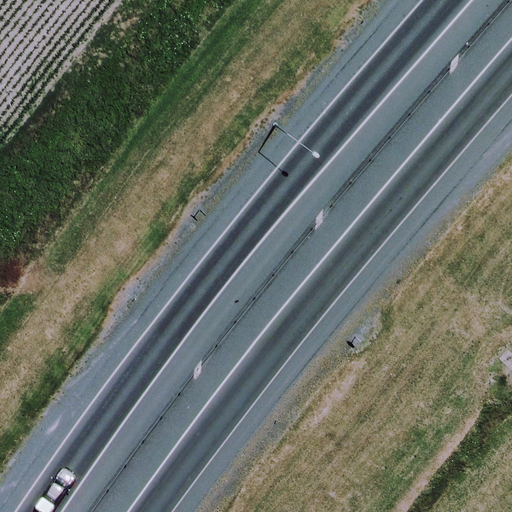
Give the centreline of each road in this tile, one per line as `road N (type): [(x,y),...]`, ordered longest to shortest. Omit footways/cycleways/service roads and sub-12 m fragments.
road 1 (primary): [(29,511),(296,160),(440,0)]
road 2 (primary): [(511,86),(249,393),(162,511)]
